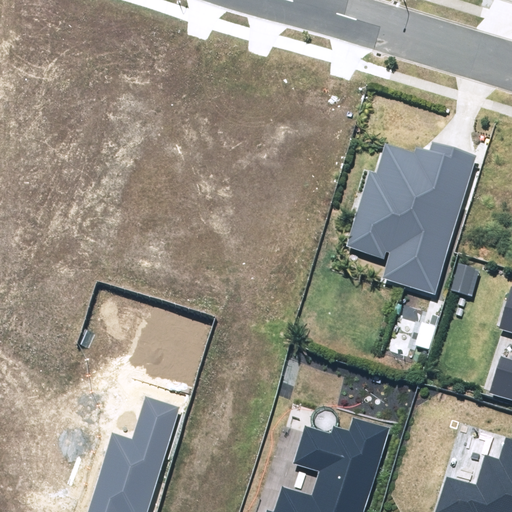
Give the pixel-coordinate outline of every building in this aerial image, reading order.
[(382,278),(436,294),(478,156),(433,142),(430,153),(416,148),(414,153),(386,144),(377,174),(368,171),(346,246),(384,258),(386,251),(390,252),(382,278)] [(452,290),(472,296),(479,269),(459,264),(452,290)] [(511,360),(501,357),(490,393),(511,400),(511,290),(500,329),(511,332),(511,360)] [(147,511),(179,407),(145,397),(132,438),(112,432),(87,511),(147,511)] [(362,511),(388,427),(353,416),(349,430),(333,426),(331,433),(306,426),(294,465),(319,472),(313,495),(282,486),(275,511),(267,509),(265,511),(362,511)] [(511,511),(511,440),(506,439),(500,460),(485,455),(476,485),(446,476),(434,511),(511,511)]
